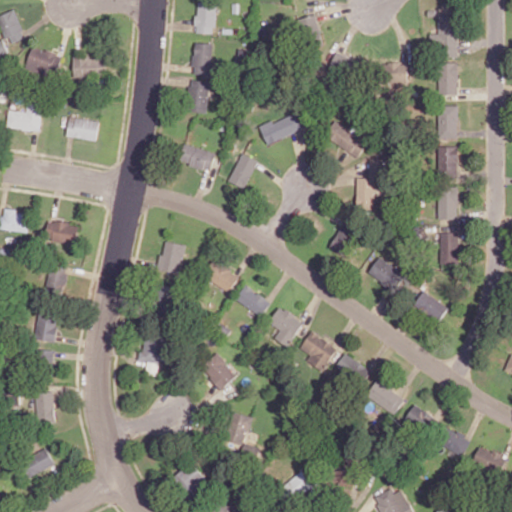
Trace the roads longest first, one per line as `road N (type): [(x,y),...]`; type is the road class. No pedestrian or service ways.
road 1 (residential): [(511,417),(219,218),(164,199),(6,171)]
road 2 (residential): [(156,0),(140,149),(97,380),(118,479),(142,511)]
road 3 (residential): [(496,0),(494,285),(474,346),(452,380)]
